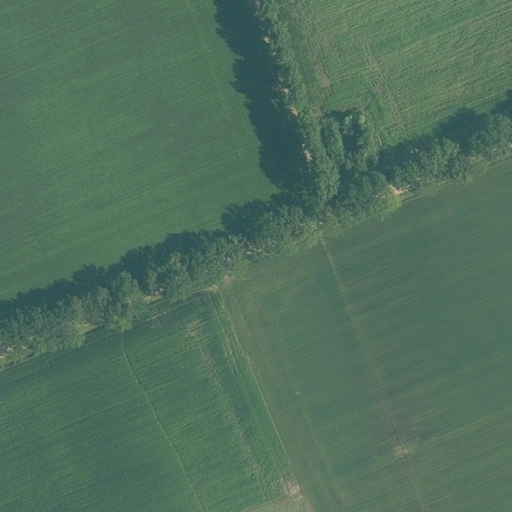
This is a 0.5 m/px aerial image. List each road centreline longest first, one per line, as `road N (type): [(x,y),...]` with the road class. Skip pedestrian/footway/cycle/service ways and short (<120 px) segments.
road 1 (track): [(254,0),(326,220),(0,355)]
road 2 (unclassified): [(511,143),(326,220)]
